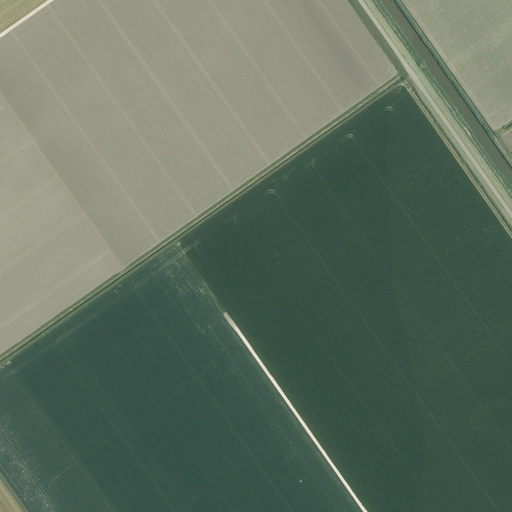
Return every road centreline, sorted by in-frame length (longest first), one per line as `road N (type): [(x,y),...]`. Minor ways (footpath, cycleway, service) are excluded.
road 1 (unclassified): [(511,215),(360,0)]
road 2 (track): [(365,511),(236,329)]
